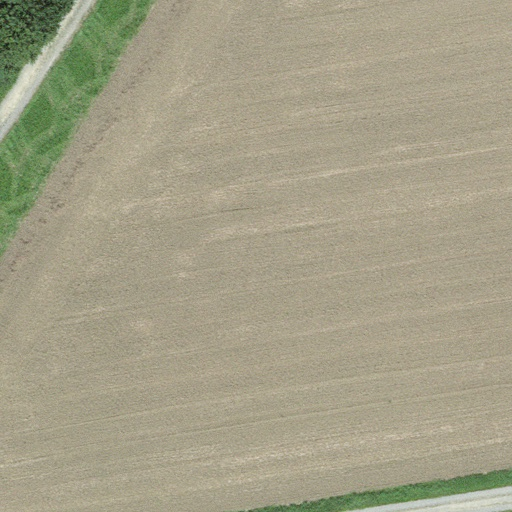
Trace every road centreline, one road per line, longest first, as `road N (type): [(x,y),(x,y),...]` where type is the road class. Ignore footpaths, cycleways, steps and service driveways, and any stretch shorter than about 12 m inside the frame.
road 1 (track): [(0,143),(73,0)]
road 2 (track): [(368,511),(511,487)]
